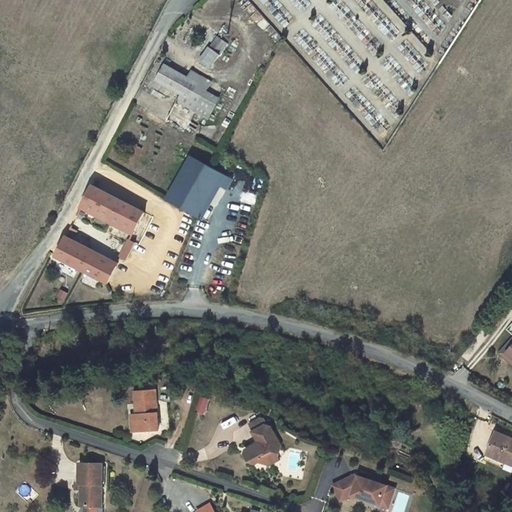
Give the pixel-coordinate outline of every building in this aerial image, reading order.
[(210,48),(221,55),(229,44),(217,36),(209,47),(210,48)] [(201,61),(211,68),(221,55),(210,48),(201,61)] [(201,76),(198,83),(188,77),(165,64),(156,79),(182,95),(199,104),(207,90),(211,82),(201,76)] [(192,71),(188,77),(198,83),(201,76),(192,71)] [(207,90),(199,104),(195,112),(208,119),(219,98),(207,90)] [(195,112),(199,104),(182,95),(178,102),(195,112)] [(233,180),(191,156),(167,199),(199,217),(200,218),(219,185),(227,190),(233,180)] [(91,221),(95,213),(125,229),(134,234),(146,212),(128,203),(93,185),(78,214),(91,221)] [(131,240),(134,234),(125,229),(113,252),(112,251),(107,261),(117,265),(121,258),(126,261),(136,243),(131,240)] [(56,256),(98,278),(107,261),(65,239),(56,256)] [(107,261),(98,278),(107,283),(117,265),(107,261)] [(511,357),(507,352),(511,346),(511,338),(500,353),(511,364),(511,357)] [(135,391),(137,414),(138,431),(159,430),(156,390),(135,391)] [(202,397),(197,411),(204,414),(209,399),(202,397)] [(249,424),(253,432),(266,425),(267,424),(264,419),(260,418),(249,424)] [(272,427),(266,425),(253,432),(257,440),(253,443),(255,445),(246,450),(245,453),(250,462),(255,464),(258,462),(262,460),(266,462),(274,457),(276,453),(280,451),(282,445),(272,427)] [(488,454),(511,464),(511,438),(510,437),(510,435),(505,433),(504,435),(497,432),(488,454)] [(279,460),(276,453),(274,457),(266,462),(269,465),(279,460)] [(511,464),(488,454),(485,460),(511,471),(511,464)] [(81,505),(86,506),(98,506),(102,506),(103,464),(80,463),(80,483),(76,483),(76,489),(82,489),(81,505)] [(384,497),(392,500),(396,488),(356,475),(333,485),(335,490),(341,502),(353,496),(381,505),(384,497)] [(389,508),(392,500),(384,497),(381,505),(389,508)]
